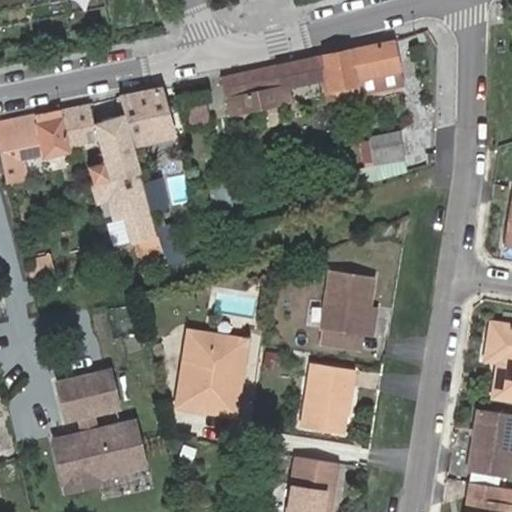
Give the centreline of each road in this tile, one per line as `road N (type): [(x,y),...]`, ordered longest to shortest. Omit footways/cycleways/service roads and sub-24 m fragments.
road 1 (residential): [(456,275),(472,150),(473,0)]
road 2 (residential): [(420,511),(456,275)]
road 3 (residential): [(208,53),(421,0)]
road 4 (residential): [(208,53),(0,92)]
